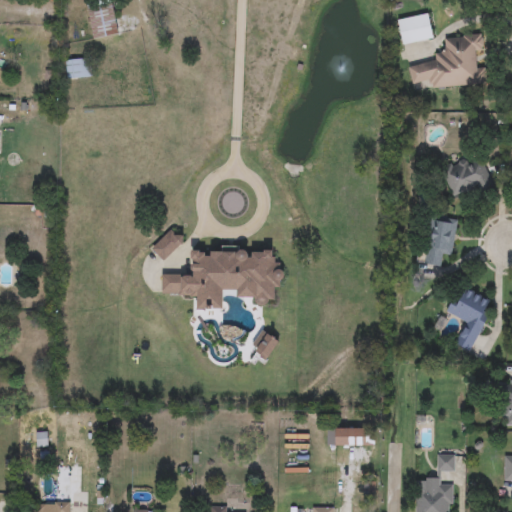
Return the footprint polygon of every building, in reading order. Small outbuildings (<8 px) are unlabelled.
[(153,2),(156,0),(173,0),(174,1),(176,0),(184,0),(188,6),(193,4),(200,18),(211,13),(220,29),(178,50),(153,2)] [(118,35),(93,39),(88,7),(113,3),(118,35)] [(397,19),(431,13),(435,39),(402,45),(397,19)] [(410,84),(409,64),(436,62),(435,52),(446,51),(445,36),(483,34),(484,51),(475,52),(476,66),(485,66),(486,85),(432,88),(432,83),(410,84)] [(66,61),(89,58),(91,77),(67,79),(66,61)] [(474,188),(452,196),(441,168),(466,159),(467,164),(481,159),(492,187),(476,193),(474,188)] [(451,256),(442,255),(441,265),(424,263),(431,216),(456,220),(451,256)] [(470,352),(454,344),(465,322),(446,312),(451,301),(459,304),(466,289),(494,302),(470,352)] [(511,382),(511,426),(503,426),(502,383),(511,382)] [(454,471),(437,471),(437,455),(454,455),(454,471)] [(415,511),(415,478),(443,478),(443,486),(453,486),(453,511),(415,511)]
